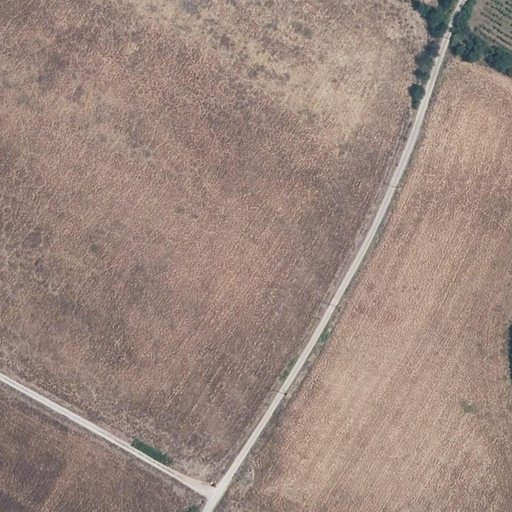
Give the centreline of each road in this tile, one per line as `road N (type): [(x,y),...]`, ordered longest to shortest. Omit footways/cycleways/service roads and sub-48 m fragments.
road 1 (unclassified): [(463,0),(373,231),(313,345),(204,511)]
road 2 (track): [(212,500),(0,381)]
